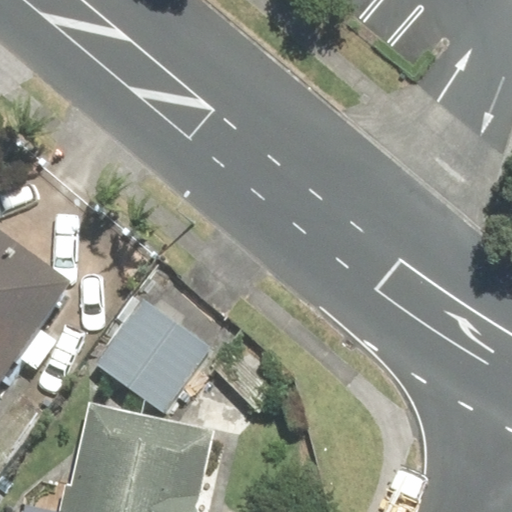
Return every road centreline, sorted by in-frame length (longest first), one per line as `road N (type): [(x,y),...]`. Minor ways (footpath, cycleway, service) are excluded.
road 1 (tertiary): [(87,0),(391,251),(511,332)]
road 2 (residential): [(462,511),(511,398)]
